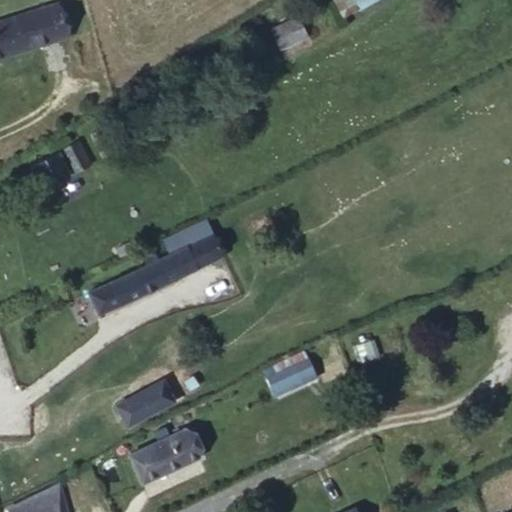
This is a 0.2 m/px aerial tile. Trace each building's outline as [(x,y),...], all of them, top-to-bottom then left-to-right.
[(0,40),(60,27),(54,0),(26,0),(0,6),(0,40)] [(279,49),(308,38),(299,14),(270,26),(279,49)] [(40,169),(65,155),(55,132),(28,147),(40,169)] [(0,195),(15,190),(5,147),(0,149),(0,195)] [(97,295),(216,239),(206,216),(153,240),(149,231),(133,238),(138,247),(87,272),(97,295)] [(278,398),(325,380),(316,356),(268,375),(278,398)] [(122,412),(172,389),(161,368),(113,390),(122,412)] [(136,474),(199,448),(188,421),(127,446),(136,474)] [(58,491),(50,463),(0,487),(0,502),(0,505),(58,491)] [(353,511),(344,490),(291,511),(353,511)] [(62,511),(58,491),(0,505),(2,511),(62,511)] [(445,511),(441,501),(412,511),(445,511)]
